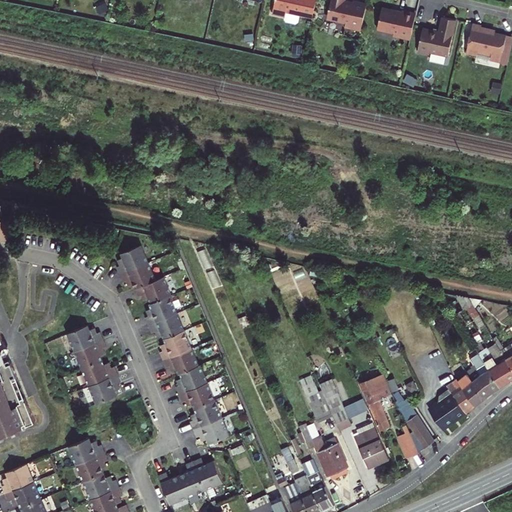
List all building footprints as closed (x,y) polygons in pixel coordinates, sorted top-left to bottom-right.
[(312,17),(316,0),(275,0),(272,13),(285,16),(284,19),(286,21),(295,23),(298,22),(300,15),(312,17)] [(345,27),(361,30),(367,4),(353,1),(353,2),(345,0),(344,0),(330,0),(327,16),(330,19),(346,23),(345,27)] [(396,36),(410,39),(416,13),(402,10),(402,11),(397,10),(397,11),(392,13),(390,9),(382,7),(377,29),(394,33),(396,36)] [(422,28),(417,51),(429,54),(430,52),(448,56),(456,20),(442,17),(439,31),(422,28)] [(473,24),(466,52),(476,55),(477,52),(491,55),(490,59),(500,61),(506,35),(490,32),(491,29),(481,27),(481,26),(473,24)] [(511,42),(511,36),(506,35),(500,61),(499,63),(507,65),(511,42)] [(120,274),(148,262),(141,244),(120,253),(122,257),(118,259),(120,265),(117,266),(120,274)] [(148,262),(120,274),(123,282),(126,280),(129,285),(133,284),(135,288),(156,280),(148,262)] [(148,298),(150,303),(170,294),(171,294),(164,276),(156,280),(135,288),(139,296),(141,294),(144,300),(148,298)] [(366,279),(356,284),(359,291),(369,287),(366,279)] [(454,315),(459,312),(466,307),(472,303),(468,298),(440,292),(454,315)] [(170,294),(150,303),(149,303),(151,307),(146,310),(148,315),(145,316),(149,324),(178,312),(170,294)] [(480,300),(468,298),(472,303),(474,307),(480,300)] [(466,307),(480,329),(486,325),(474,307),(472,303),(466,307)] [(178,312),(149,324),(152,332),(155,331),(157,336),(162,334),(164,338),(185,329),(178,312)] [(459,312),(454,315),(463,328),(467,325),(459,312)] [(67,333),(75,351),(104,338),(101,331),(98,332),(95,327),(91,329),(89,324),(67,333)] [(511,379),(511,367),(502,351),(486,325),(480,329),(481,331),(491,347),(479,354),(500,387),(511,379)] [(160,351),(163,359),(192,347),(185,329),(164,338),(165,342),(161,344),(163,350),(160,351)] [(469,339),(479,354),(491,347),(481,331),(469,339)] [(0,434),(1,434),(21,426),(35,420),(26,398),(0,334),(0,434)] [(447,334),(444,336),(450,345),(453,343),(447,334)] [(75,351),(82,368),(103,359),(102,355),(107,353),(104,348),(107,346),(104,338),(75,351)] [(511,344),(502,351),(511,367),(511,344)] [(178,373),(180,372),(199,364),(192,347),(163,359),(166,367),(169,365),(172,370),(176,369),(178,373)] [(466,372),(468,374),(484,399),(490,393),(500,387),(479,354),(471,359),(474,365),(472,366),(473,368),(466,372)] [(82,368),(89,385),(118,373),(115,366),(113,367),(110,362),(106,364),(103,359),(82,368)] [(177,386),(180,393),(208,381),(201,364),(199,364),(180,372),(182,377),(177,379),(180,384),(177,386)] [(89,385),(97,403),(118,394),(116,390),(121,388),(119,383),(122,382),(118,373),(89,385)] [(383,374),(361,383),(379,431),(390,426),(379,400),(391,394),(383,374)] [(484,399),(468,374),(459,382),(463,388),(453,395),(451,392),(450,392),(451,393),(466,414),(484,399)] [(193,403),(194,407),(215,399),(208,381),(180,393),(183,401),(186,400),(188,405),(193,403)] [(333,415),(322,391),(318,392),(314,383),(304,387),(318,422),(333,415)] [(335,385),(322,391),(333,415),(339,430),(351,425),(335,385)] [(443,430),(466,414),(451,393),(450,392),(449,390),(440,396),(439,402),(431,408),(430,413),(443,430)] [(417,414),(402,392),(396,395),(402,407),(400,409),(407,421),(417,414)] [(191,420),(194,428),(222,416),(215,399),(194,407),(196,412),(191,414),(194,419),(191,420)] [(434,441),(417,414),(407,421),(417,437),(424,448),(434,441)] [(222,416),(194,428),(197,436),(200,435),(202,440),(207,438),(210,442),(230,434),(222,416)] [(371,430),(355,437),(368,468),(389,459),(372,422),(368,424),(371,430)] [(307,424),(299,427),(309,449),(315,446),(329,475),(330,475),(346,467),(347,466),(334,438),(324,442),(321,436),(313,439),(307,424)] [(1,435),(3,438),(23,430),(21,426),(1,434),(1,435)] [(413,440),(411,436),(400,441),(407,458),(418,452),(413,440)] [(418,452),(424,448),(417,437),(413,440),(418,452)] [(68,447),(76,465),(104,453),(101,445),(98,447),(96,441),(91,443),(89,438),(68,447)] [(288,447),(282,450),(287,463),(292,473),(298,470),(288,447)] [(76,465),(83,482),(104,473),(102,469),(106,467),(104,462),(108,461),(104,453),(76,465)] [(200,457),(193,460),(205,488),(223,481),(214,459),(203,463),(200,457)] [(334,505),(325,486),(313,459),(302,464),(307,476),(322,510),(334,505)] [(187,496),(205,488),(193,460),(186,464),(188,470),(178,474),(187,496)] [(0,487),(4,494),(32,483),(25,465),(4,473),(6,478),(2,480),(3,485),(0,487)] [(346,467),(330,475),(332,479),(348,472),(346,467)] [(187,496),(178,474),(169,479),(166,472),(158,475),(170,503),(187,496)] [(83,482),(90,500),(119,488),(115,480),(112,481),(110,476),(106,478),(104,473),(83,482)] [(308,511),(318,511),(322,510),(307,476),(295,481),(308,511)] [(308,511),(295,481),(288,483),(283,485),(295,511),(308,511)] [(18,504),(19,508),(40,500),(32,483),(4,494),(7,502),(10,501),(13,506),(18,504)] [(90,500),(95,511),(108,511),(118,508),(117,504),(121,502),(119,496),(122,495),(119,488),(90,500)] [(288,511),(281,497),(271,502),(275,511),(288,511)] [(44,511),(40,500),(19,508),(20,511),(44,511)] [(275,511),(271,502),(250,511),(275,511)]
